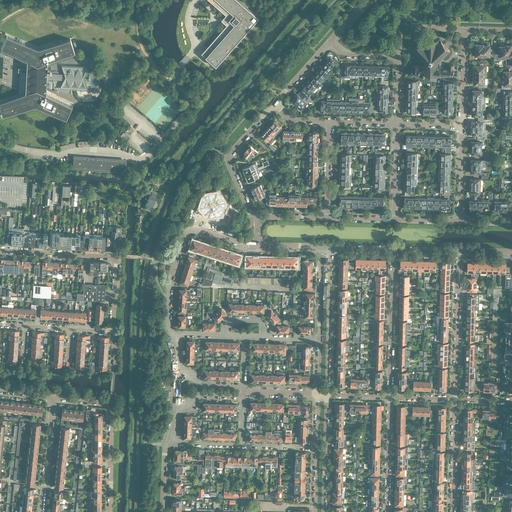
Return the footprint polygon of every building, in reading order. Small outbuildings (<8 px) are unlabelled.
[(259,18),(238,0),(210,0),(231,18),(226,19),(226,21),(231,21),(203,53),(213,62),(217,57),(221,60),(259,18)] [(82,78),(87,68),(62,67),(64,74),(47,73),(48,61),(75,52),(70,39),(38,50),(7,35),(1,48),(27,60),(26,68),(25,68),(25,72),(26,72),(25,93),(0,101),(0,107),(3,116),(35,106),(66,119),(72,106),(45,95),(46,79),(64,80),(61,87),(86,88),(82,78)] [(424,78),(430,78),(436,78),(443,79),(445,79),(445,76),(453,76),(453,69),(454,65),(449,65),(449,69),(440,69),(440,67),(439,67),(439,68),(437,67),(437,65),(438,65),(439,62),(439,61),(442,58),(443,59),(443,58),(442,58),(446,54),(446,55),(447,55),(446,54),(449,51),(450,52),(450,51),(448,49),(449,48),(444,43),(443,44),(441,41),(441,42),(440,44),(438,43),(438,41),(439,41),(439,40),(435,40),(435,39),(428,39),(428,40),(425,40),(426,40),(426,42),(424,43),(422,42),(423,41),(420,43),(419,42),(414,47),(415,48),(413,50),(413,51),(414,50),(417,53),(416,54),(417,54),(420,57),(420,58),(421,57),(424,61),(423,61),(423,62),(424,64),(425,64),(425,67),(424,67),(424,68),(425,68),(425,75),(424,75),(424,78)] [(483,61),(483,57),(483,45),(475,44),(475,51),(475,56),(477,56),(477,65),(484,65),(484,61),(483,61)] [(495,57),(495,51),(492,51),(492,49),(490,49),(490,46),(489,44),(487,44),(486,46),(484,46),(484,45),(483,45),(483,57),(495,57)] [(506,60),(506,57),(506,46),(504,46),(503,45),(501,45),(500,46),(500,49),(498,49),(498,51),(495,51),(495,57),(495,59),(506,60)] [(328,60),(326,62),(334,69),(338,64),(337,63),(338,61),(338,60),(336,59),(335,59),(334,60),(331,57),(330,58),(329,57),(328,59),(328,60)] [(334,69),(326,62),(325,62),(324,64),(324,65),(322,67),(330,74),(334,69)] [(419,65),(416,65),(416,63),(413,63),(413,65),(413,67),(409,66),(408,71),(408,74),(408,75),(415,75),(416,75),(417,75),(418,75),(419,75),(419,71),(422,71),(422,67),(419,67),(419,65)] [(350,75),(350,65),(347,65),(344,65),(344,69),(343,69),(343,70),(341,69),(341,72),(341,78),(344,78),(344,75),(350,75)] [(388,66),(381,66),(381,76),(381,80),(384,80),(384,76),(388,77),(388,70),(389,70),(390,67),(388,67),(388,66)] [(330,74),(322,67),(321,67),(320,68),(320,69),(318,71),(325,78),(330,74)] [(503,73),(503,78),(511,78),(511,68),(505,68),(505,74),(503,73)] [(325,78),(318,71),(317,71),(316,73),(316,74),(314,76),(321,83),(325,78)] [(321,83),(314,76),(313,76),(311,78),(312,79),(310,81),(317,87),(321,83)] [(484,85),(484,78),(474,78),(474,81),(473,81),(473,83),(474,84),(479,85),(478,88),(484,88),(487,88),(487,86),(486,85),(484,85)] [(511,78),(503,78),(503,82),(505,82),(505,85),(500,85),(499,85),(499,88),(501,88),(507,88),(507,85),(511,85),(511,78)] [(445,79),(443,79),(443,89),(453,89),(453,87),(454,86),(454,83),(453,83),(453,79),(445,79)] [(317,87),(310,81),(309,81),(307,82),(308,83),(306,85),(313,92),(317,87)] [(388,86),(388,83),(380,83),(380,86),(378,86),(378,92),(388,92),(388,90),(389,89),(389,87),(388,86)] [(313,92),(306,85),(305,85),(303,87),(303,88),(302,90),(306,94),(309,97),(313,92)] [(484,93),(484,88),(478,88),(478,90),(473,90),(473,91),(472,91),(472,93),(473,94),(473,96),(483,97),(483,93),(484,93)] [(511,88),(507,88),(501,88),(499,88),(497,88),(497,91),(502,91),(502,97),(511,97),(511,88)] [(296,106),(305,96),(306,94),(302,90),(297,95),(297,94),(295,96),(295,97),(291,102),(292,102),(291,103),(293,105),(294,105),(296,106)] [(306,94),(305,96),(296,106),(298,108),(298,109),(299,110),(300,110),(301,111),(309,102),(312,102),(314,101),(309,97),(306,94)] [(327,111),(327,101),(321,101),(321,102),(319,102),(319,105),(318,105),(318,111),(321,111),(322,112),(324,112),(324,111),(327,111)] [(378,104),(374,104),(371,104),(371,107),(374,107),(378,107),(378,111),(384,111),(384,112),(387,112),(387,111),(388,105),(378,104)] [(436,106),(436,105),(430,104),(430,114),(432,114),(432,115),(435,115),(436,114),(439,114),(439,111),(439,108),(436,108),(436,106)] [(483,115),(483,109),(472,109),(472,112),(472,114),(472,115),(479,116),(479,119),(484,119),(484,115),(483,115)] [(511,109),(504,110),(504,116),(499,116),(499,119),(503,119),(507,119),(507,116),(511,116),(511,109)] [(473,126),(473,129),(483,129),(485,129),(485,122),(489,122),(493,122),(493,119),(487,119),(478,119),(478,122),(474,122),(474,121),(472,121),(472,125),(472,126),(473,126)] [(274,121),(270,126),(278,132),(282,128),(277,123),(278,123),(275,121),(274,121)] [(125,131),(130,135),(135,129),(130,125),(125,131)] [(278,132),(270,126),(266,130),(274,137),(278,132)] [(483,135),(483,129),(473,129),(473,131),(472,131),(472,132),(471,132),(471,136),(474,136),(474,135),(477,135),(478,136),(477,139),(484,139),(484,135),(483,135)] [(266,130),(262,135),(262,136),(264,138),(265,138),(271,144),(276,139),(274,137),(266,130)] [(307,138),(305,138),(305,142),(308,142),(308,141),(319,142),(319,137),(317,137),(317,132),(316,132),(313,132),(310,132),(307,132),(307,138)] [(416,146),(416,137),(413,137),(413,136),(409,136),(409,135),(406,135),(406,138),(407,138),(406,148),(412,148),(412,146),(416,146)] [(445,138),(442,138),(441,146),(445,146),(445,149),(451,149),(451,146),(450,146),(450,144),(451,144),(452,140),(452,137),(449,137),(445,137),(445,138)] [(483,145),(483,142),(484,142),(484,139),(477,139),(477,141),(472,141),(472,144),(471,144),(471,148),(482,148),(482,145),(483,145)] [(245,152),(244,153),(244,154),(250,159),(254,154),(256,155),(258,152),(255,149),(251,146),(248,149),(246,151),(246,152),(245,152)] [(385,158),(385,155),(381,155),(381,152),(375,152),(375,161),(385,162),(385,161),(386,161),(386,158),(385,158)] [(126,171),(126,170),(127,162),(118,162),(118,160),(112,159),(112,160),(76,157),(75,167),(111,170),(126,171)] [(490,161),(490,157),(484,157),(484,160),(471,160),(471,163),(470,163),(470,166),(481,166),(485,167),(485,160),(490,161)] [(246,175),(270,165),(268,160),(262,163),(263,165),(256,169),(254,164),(243,169),(246,175)] [(270,167),(270,165),(246,175),(248,182),(259,177),(257,173),(265,169),(266,172),(272,170),(275,168),(274,165),(270,167)] [(481,169),(481,166),(470,166),(470,170),(471,170),(471,173),(482,173),(482,176),(484,176),(491,176),(491,173),(482,172),(482,169),(481,169)] [(317,186),(318,179),(307,179),(307,189),(313,189),(313,186),(317,186),(317,185),(317,186)] [(351,186),(351,179),(341,179),(340,180),(340,183),(340,185),(345,186),(344,189),(351,189),(351,186)] [(251,188),(254,194),(263,190),(260,184),(262,184),(261,182),(258,181),(253,183),(254,186),(252,187),(252,188),(251,188)] [(151,190),(148,198),(154,201),(157,192),(151,190)] [(205,191),(201,206),(210,216),(223,213),(227,200),(218,190),(210,192),(208,190),(205,191)] [(267,201),(267,195),(265,196),(263,190),(254,194),(256,200),(257,200),(260,199),(261,202),(263,201),(267,201)] [(346,207),(346,196),(347,193),(347,190),(344,190),(344,194),(341,194),(341,196),(338,196),(337,203),(340,203),(340,204),(339,204),(339,206),(340,206),(340,207),(341,207),(344,207),(346,207)] [(276,205),(276,195),(270,194),(268,194),(267,195),(267,201),(269,201),(269,204),(270,204),(270,205),(276,205)] [(311,196),(307,195),(307,206),(312,206),(312,204),(317,204),(317,203),(318,200),(317,200),(317,197),(317,195),(311,194),(311,196)] [(157,202),(154,201),(148,198),(144,208),(150,210),(152,206),(154,207),(156,207),(158,204),(157,202)] [(415,207),(415,199),(411,199),(406,198),(406,200),(405,200),(405,205),(404,205),(404,208),(407,208),(407,207),(411,207),(411,206),(415,207)] [(450,201),(450,200),(444,200),(444,199),(440,199),(440,207),(444,207),(444,208),(447,208),(447,209),(450,209),(450,206),(450,201),(450,202),(449,202),(449,201),(450,201)] [(510,211),(511,204),(509,204),(509,200),(505,200),(505,201),(501,201),(501,211),(502,211),(502,212),(505,212),(505,211),(510,211)] [(24,228),(12,227),(11,244),(23,245),(24,231),(24,228)] [(107,237),(106,246),(112,246),(112,240),(119,241),(119,235),(121,235),(121,227),(114,227),(113,231),(111,231),(111,237),(107,237)] [(196,251),(199,242),(198,242),(198,241),(195,240),(194,240),(194,241),(193,244),(192,244),(191,245),(191,246),(191,247),(192,247),(191,250),(191,249),(194,250),(193,255),(190,254),(189,257),(196,259),(197,257),(195,256),(196,254),(196,251)] [(202,253),(205,244),(202,243),(201,243),(199,242),(196,251),(202,253)] [(208,255),(211,246),(207,245),(205,244),(202,253),(208,255)] [(214,257),(217,248),(213,246),(213,247),(211,246),(208,255),(214,257)] [(220,258),(223,250),(223,249),(219,248),(219,249),(217,248),(214,257),(220,258)] [(226,260),(229,252),(229,251),(225,250),(225,251),(223,250),(220,258),(226,260)] [(232,262),(235,254),(233,253),(233,252),(231,252),(231,253),(229,252),(226,260),(232,262)] [(238,255),(235,254),(232,262),(238,264),(239,263),(241,257),(241,256),(240,256),(240,255),(240,254),(239,254),(238,254),(238,255)] [(304,261),(303,264),(300,264),(300,259),(301,259),(298,259),(298,267),(300,267),(304,267),(312,267),(313,265),(313,262),(313,261),(309,261),(309,260),(308,260),(308,259),(307,259),(306,259),(306,260),(306,261),(305,261),(304,261)] [(362,269),(362,260),(360,260),(360,259),(358,259),(357,259),(357,260),(354,260),(354,263),(354,266),(354,270),(355,271),(356,271),(356,269),(362,269)] [(236,277),(223,273),(208,268),(202,285),(211,285),(213,282),(220,284),(220,283),(222,284),(223,282),(232,285),(233,282),(236,282),(236,277)] [(96,301),(97,285),(84,284),(83,293),(83,300),(96,301)] [(33,285),(33,297),(50,298),(51,286),(49,286),(33,285)] [(105,288),(107,288),(107,285),(102,285),(102,286),(101,286),(101,285),(97,285),(96,301),(104,301),(104,300),(104,298),(105,297),(104,297),(104,294),(105,294),(105,293),(105,290),(105,288)] [(470,296),(467,296),(467,298),(467,297),(467,301),(467,303),(475,303),(479,303),(479,294),(470,294),(470,296)] [(227,313),(222,308),(220,310),(217,308),(215,309),(223,317),(227,313)] [(218,321),(223,317),(215,309),(213,311),(215,314),(213,316),(218,321)] [(271,319),(278,312),(277,310),(274,312),(272,310),(267,314),(267,315),(271,319)] [(280,319),(277,316),(280,314),(278,312),(271,319),(275,323),(280,319)] [(437,315),(437,324),(448,324),(448,322),(449,321),(449,320),(448,319),(448,318),(447,318),(447,315),(440,315),(437,315)] [(466,353),(474,353),(478,353),(478,344),(471,344),(471,346),(466,346),(466,349),(465,349),(465,352),(466,352),(466,353)] [(344,365),(344,364),(344,362),(338,362),(338,364),(337,364),(337,365),(336,366),(336,367),(337,368),(337,370),(345,370),(345,365),(344,365)] [(447,368),(446,368),(446,365),(439,365),(436,365),(436,369),(439,369),(439,374),(447,374),(447,372),(447,371),(447,370),(447,369),(447,368)] [(305,368),(302,368),(301,368),(301,371),(304,371),(303,374),(301,374),(301,381),(306,382),(309,382),(309,381),(310,381),(310,373),(305,373),(305,368)] [(368,379),(370,379),(370,377),(367,377),(367,379),(362,379),(362,387),(363,387),(363,388),(365,388),(365,387),(368,387),(368,386),(368,379)] [(382,383),(382,382),(374,382),(371,382),(371,379),(370,379),(368,379),(368,386),(374,386),(374,388),(378,388),(381,388),(382,388),(382,387),(383,387),(384,387),(384,384),(383,383),(382,383)] [(490,391),(490,383),(484,383),(484,388),(481,388),(481,391),(485,391),(485,392),(488,392),(488,391),(490,391)] [(500,391),(500,389),(500,385),(497,385),(497,383),(490,383),(490,391),(493,391),(492,392),(496,392),(496,391),(497,391),(500,391)] [(511,384),(502,384),(502,386),(505,386),(505,391),(505,392),(510,392),(511,391),(511,384)] [(310,407),(309,407),(309,404),(305,404),(305,406),(300,406),(300,413),(303,413),(303,412),(305,412),(305,414),(308,415),(308,411),(309,411),(310,407)] [(419,414),(419,406),(418,406),(416,406),(413,406),(413,407),(410,407),(410,411),(410,412),(413,412),(413,414),(419,414)] [(489,418),(490,410),(487,410),(487,409),(484,409),(484,410),(480,410),(480,418),(483,418),(489,418)] [(492,410),(490,410),(489,418),(496,419),(496,417),(499,417),(499,412),(496,412),(496,410),(495,410),(492,410)] [(304,419),(304,416),(301,416),(301,419),(300,419),(300,424),(308,425),(308,419),(307,419),(307,418),(305,418),(305,419),(304,419)] [(343,425),(344,420),(335,420),(335,422),(335,423),(335,424),(335,425),(336,426),(336,428),(343,428),(355,429),(355,427),(357,428),(357,425),(355,425),(343,425)] [(40,424),(32,423),(31,424),(30,424),(30,423),(22,422),(22,426),(30,427),(30,426),(31,426),(30,433),(40,434),(40,424)] [(59,436),(59,437),(68,438),(69,428),(60,427),(59,436)] [(38,444),(40,434),(30,433),(29,443),(38,444)] [(67,448),(68,438),(59,437),(58,447),(67,448)] [(475,450),(475,441),(463,441),(463,444),(463,447),(466,447),(466,450),(475,450)] [(37,454),(38,444),(29,443),(28,453),(37,454)] [(66,458),(67,448),(58,447),(57,457),(66,458)] [(36,464),(37,454),(28,453),(27,463),(36,464)] [(225,461),(225,456),(223,456),(223,454),(218,454),(217,463),(217,464),(217,467),(223,467),(223,461),(225,461)] [(225,456),(225,467),(233,468),(234,456),(225,455),(225,456)] [(242,467),(242,456),(236,456),(234,456),(233,467),(241,467),(242,467)] [(249,469),(250,467),(250,456),(248,456),(242,456),(242,467),(241,467),(241,468),(247,468),(247,471),(249,471),(249,469)] [(258,461),(258,457),(252,456),(250,456),(250,467),(258,467),(258,461)] [(266,465),(266,456),(260,456),(260,457),(258,457),(258,461),(260,461),(260,462),(263,462),(262,465),(266,465)] [(65,468),(66,458),(57,457),(56,467),(65,468)] [(35,474),(36,464),(27,463),(26,473),(35,474)] [(64,477),(65,468),(56,467),(55,477),(64,477)] [(404,475),(404,469),(396,469),(396,471),(396,472),(396,473),(396,474),(396,475),(398,475),(397,478),(404,478),(404,476),(404,475)] [(34,484),(35,474),(26,473),(25,483),(34,484)] [(379,477),(378,477),(378,474),(371,474),(370,483),(379,483),(379,480),(379,478),(379,477)] [(444,474),(433,474),(432,481),(436,481),(436,482),(442,482),(442,480),(443,480),(443,478),(444,478),(444,477),(445,475),(444,475),(444,474)] [(63,488),(64,477),(55,477),(54,487),(63,488)] [(474,482),(471,482),(462,481),(462,483),(462,487),(465,487),(465,490),(471,490),(474,490),(474,482)] [(474,499),(475,490),(474,490),(471,490),(465,490),(465,493),(462,492),(462,493),(461,496),(462,496),(462,498),(471,498),(474,499)] [(443,502),(441,502),(442,499),(435,499),(435,501),(432,501),(432,507),(443,508),(443,506),(444,505),(444,504),(443,503),(443,502)] [(403,506),(403,500),(395,500),(395,502),(394,502),(394,504),(395,504),(395,505),(397,505),(397,509),(402,509),(402,507),(402,505),(403,506)] [(343,511),(344,506),(343,506),(343,505),(341,505),(341,503),(334,503),(334,506),(333,506),(333,507),(333,508),(333,509),(333,510),(333,511),(341,511),(340,511),(343,511)]
